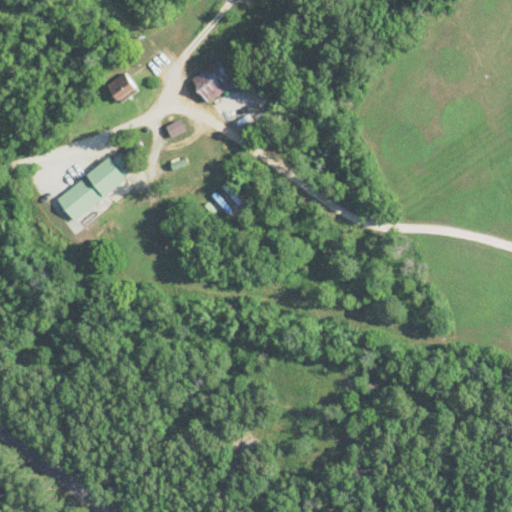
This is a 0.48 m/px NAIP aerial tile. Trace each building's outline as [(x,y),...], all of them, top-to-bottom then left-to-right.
[(235,85),(220,61),(192,78),(207,102),(235,85)] [(119,103),(137,92),(124,72),(107,84),(119,103)] [(243,110),(237,100),(224,107),(229,117),(243,110)] [(239,130),(251,120),(245,112),(232,121),(239,130)] [(184,130),(180,120),(166,126),(171,136),(184,130)] [(57,197),(73,219),(135,174),(119,151),(57,197)]
